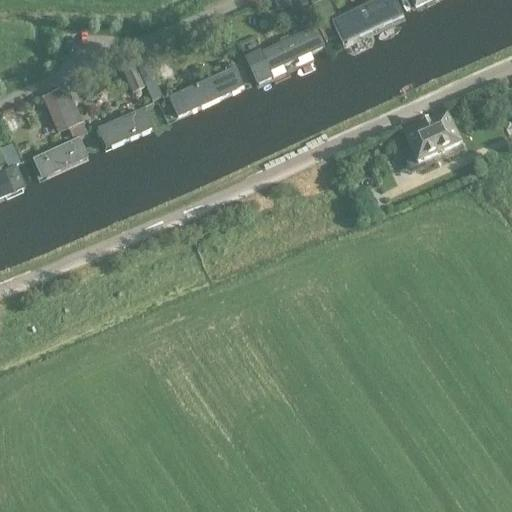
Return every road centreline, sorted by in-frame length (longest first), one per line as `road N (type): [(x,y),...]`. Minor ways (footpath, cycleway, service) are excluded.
road 1 (unclassified): [(0,295),(511,70)]
road 2 (unclassified): [(0,106),(245,0)]
